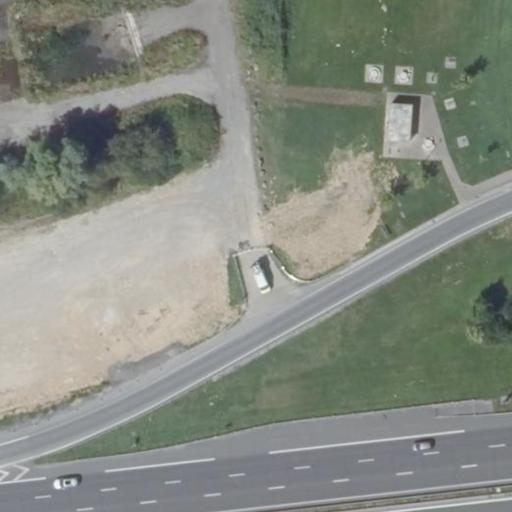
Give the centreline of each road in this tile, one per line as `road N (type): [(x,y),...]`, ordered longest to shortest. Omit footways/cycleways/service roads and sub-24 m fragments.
road 1 (motorway): [(511,200),(140,402),(0,453)]
road 2 (motorway): [(511,450),(0,506)]
